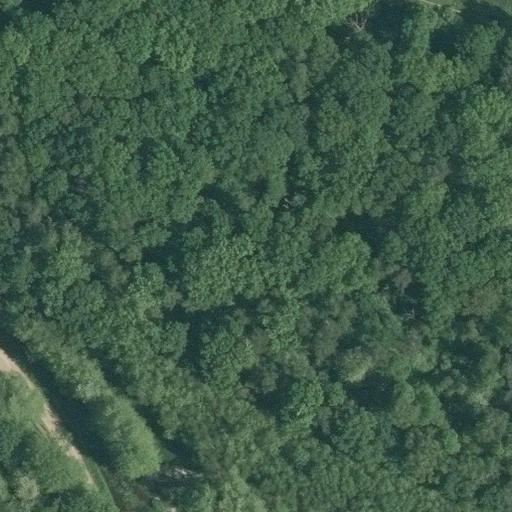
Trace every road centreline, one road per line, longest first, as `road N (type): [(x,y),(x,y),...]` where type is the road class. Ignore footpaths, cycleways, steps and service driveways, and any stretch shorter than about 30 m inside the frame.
road 1 (track): [(103,511),(83,464),(0,357)]
road 2 (track): [(393,0),(511,35)]
